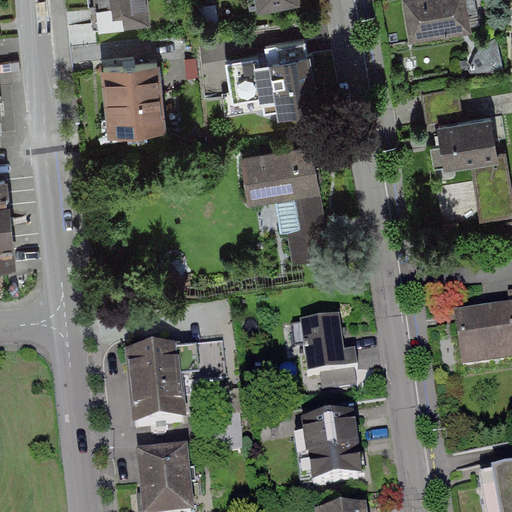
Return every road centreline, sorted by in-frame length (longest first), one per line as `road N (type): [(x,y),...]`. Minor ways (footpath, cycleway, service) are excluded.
road 1 (residential): [(420,511),(341,0)]
road 2 (residential): [(33,0),(66,322)]
road 3 (residential): [(66,322),(87,511)]
